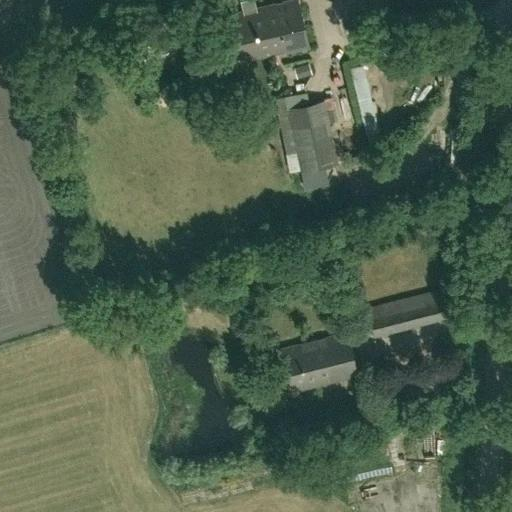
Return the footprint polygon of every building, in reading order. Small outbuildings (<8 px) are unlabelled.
[(273,56),(307,48),(296,0),(229,16),(240,62),(272,55),(273,56)] [(170,32),(197,23),(191,4),(164,13),(170,32)] [(355,76),(364,124),(379,121),(370,73),(355,76)] [(307,106),(304,91),(285,95),(288,109),(276,112),(288,171),(298,169),(299,172),(335,165),(326,123),(337,121),(332,97),(321,99),(322,102),(307,106)] [(411,109),(423,119),(434,107),(421,96),(411,109)] [(454,159),(466,161),(470,129),(458,128),(454,159)] [(374,335),(454,314),(447,288),(367,309),(374,335)] [(292,391),(357,375),(346,332),(281,348),(292,391)] [(416,404),(459,392),(454,370),(410,382),(416,404)]
